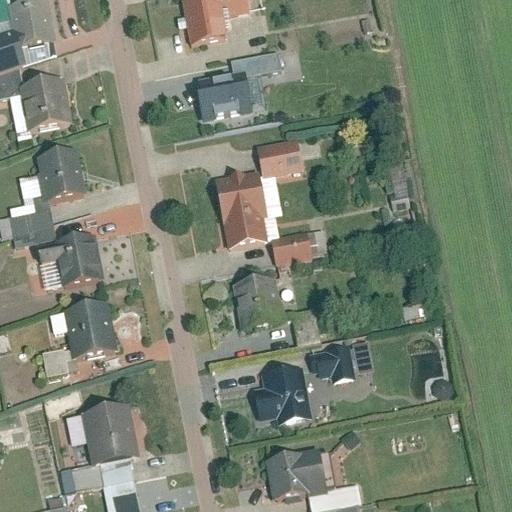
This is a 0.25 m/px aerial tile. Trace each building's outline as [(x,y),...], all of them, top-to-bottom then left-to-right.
[(242,0),(195,0),(178,3),(187,55),(224,48),(220,26),(246,22),(242,0)] [(0,48),(0,83),(32,75),(28,62),(60,54),(48,8),(39,10),(12,18),(19,43),(0,48)] [(278,61),(229,68),(231,84),(196,89),(199,106),(194,106),(198,129),(266,120),(260,82),(281,79),(278,61)] [(22,81),(0,86),(0,107),(12,105),(19,140),(62,135),(49,88),(23,93),(22,81)] [(257,189),(213,197),(222,253),(272,245),(263,189),(298,184),(292,148),(252,155),(257,189)] [(11,227),(14,243),(54,229),(49,211),(79,204),(69,159),(35,166),(43,207),(39,207),(41,221),(11,227)] [(402,172),(390,174),(396,204),(408,201),(402,172)] [(120,222),(126,222),(127,232),(135,231),(134,217),(67,221),(69,243),(121,240),(120,222)] [(53,232),(15,244),(19,257),(33,254),(38,272),(54,269),(61,297),(90,292),(81,245),(57,248),(53,232)] [(304,241),(271,248),(276,273),(309,266),(304,241)] [(264,290),(234,295),(240,334),(271,329),(264,290)] [(107,360),(97,312),(61,319),(69,357),(43,362),(48,386),(78,380),(75,366),(107,360)] [(315,320),(293,325),(299,352),(320,348),(315,320)] [(384,380),(380,351),(353,356),(357,384),(384,380)] [(304,374),(259,385),(262,397),(250,400),(258,431),(274,427),(277,435),(316,426),(304,374)] [(116,414),(82,421),(93,476),(73,480),(77,500),(105,494),(101,472),(127,467),(116,414)] [(352,436),(341,446),(352,457),(363,446),(352,436)] [(317,460),(273,468),(279,506),(312,500),(313,511),(352,511),(348,488),(323,493),(317,460)] [(113,511),(136,511),(134,503),(112,508),(113,511)]
